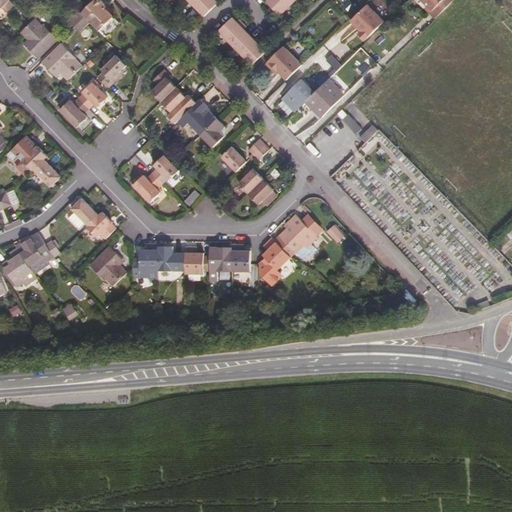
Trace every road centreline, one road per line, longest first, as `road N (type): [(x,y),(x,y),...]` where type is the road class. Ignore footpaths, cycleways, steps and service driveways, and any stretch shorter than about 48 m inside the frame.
road 1 (residential): [(184,43),(318,177),(253,230),(171,232),(150,225),(94,167)]
road 2 (primary): [(0,385),(275,361)]
road 3 (secondary): [(493,315),(333,342),(275,361)]
road 4 (primary): [(275,361),(395,357),(493,372)]
road 5 (residential): [(94,167),(45,218),(0,240)]
